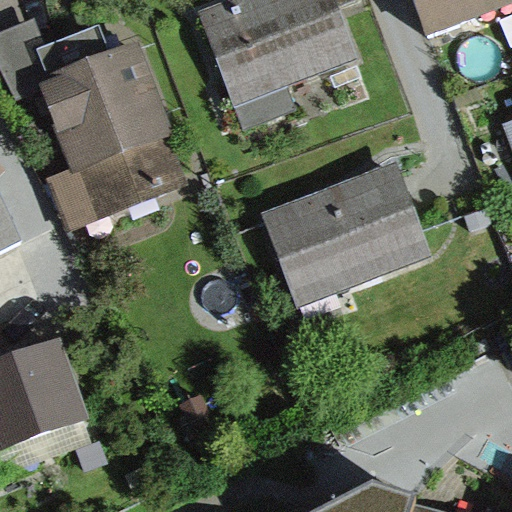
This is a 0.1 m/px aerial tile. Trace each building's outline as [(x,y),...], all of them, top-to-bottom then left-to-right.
[(350,0),(243,0),(197,19),(240,126),(280,110),(273,91),(352,59),(331,8),(350,0)] [(511,0),(405,0),(419,38),(511,2),(511,0)] [(0,36),(0,65),(15,103),(48,90),(100,218),(183,185),(129,50),(109,58),(98,32),(41,55),(29,25),(0,36)] [(386,171),(263,221),(299,309),(422,260),(386,171)] [(56,347),(0,369),(0,447),(3,455),(86,423),(56,347)]
